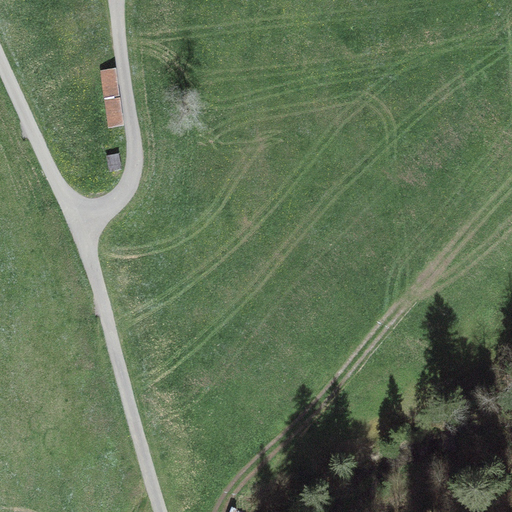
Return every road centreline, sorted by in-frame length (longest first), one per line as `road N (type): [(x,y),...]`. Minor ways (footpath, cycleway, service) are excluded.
road 1 (track): [(159,511),(84,245),(0,62)]
road 2 (track): [(221,511),(423,282)]
road 3 (track): [(116,0),(134,165),(116,199),(75,223)]
